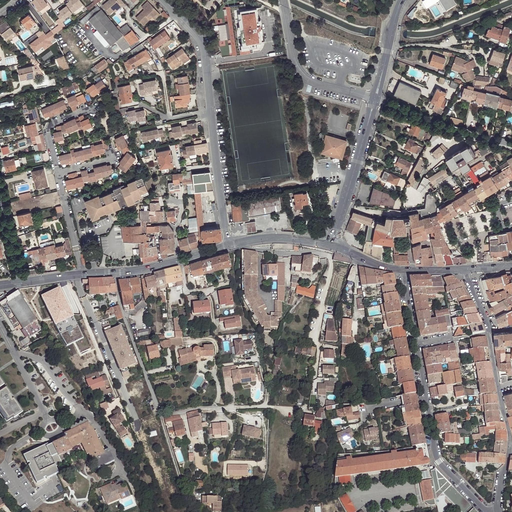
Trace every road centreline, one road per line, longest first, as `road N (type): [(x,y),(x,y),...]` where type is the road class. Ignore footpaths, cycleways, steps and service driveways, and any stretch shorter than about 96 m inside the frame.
road 1 (unclassified): [(163,0),(203,47),(229,245)]
road 2 (residential): [(240,242),(331,259),(307,405)]
road 3 (residential): [(488,511),(438,461),(415,344)]
road 4 (residential): [(331,245),(375,98)]
road 5 (residential): [(284,0),(300,72),(375,98)]
road 6 (residential): [(511,146),(375,98)]
road 7 (tertiary): [(161,265),(20,283)]
